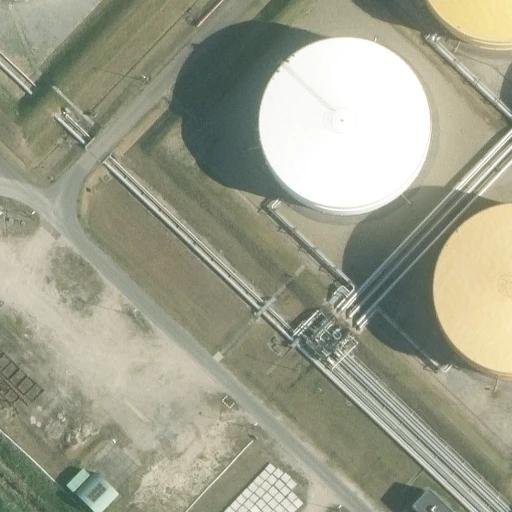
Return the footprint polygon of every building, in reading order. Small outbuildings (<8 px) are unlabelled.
[(511,0),(428,0),(433,8),(441,18),(447,23),(460,34),(472,39),(484,43),(496,45),(509,45),(511,44),(511,0)] [(426,137),(427,125),(425,113),(422,102),(418,91),(412,81),(405,72),(396,64),(386,57),(376,52),(365,48),(353,46),(341,45),(330,47),(318,49),(307,54),(297,60),(288,67),(280,76),(273,85),(268,96),(264,107),(262,119),(261,130),(263,142),(266,153),(270,164),(276,174),(283,184),(289,189),(302,198),(312,204),(323,207),(335,210),(347,210),(358,209),(370,206),(381,201),(391,196),(400,188),(408,180),(415,170),(420,159),(424,148),(426,137)] [(511,211),(502,212),(490,215),(480,219),(469,224),(460,231),(452,239),(445,248),(439,258),(435,269),(432,280),(431,291),(431,303),(433,314),(437,325),(442,335),(448,345),(456,353),(465,361),(475,367),(485,371),(496,375),(508,376),(511,376),(511,211)] [(78,460),(62,479),(70,486),(86,467),(78,460)] [(91,511),(101,511),(117,496),(95,474),(74,495),(91,511)] [(413,511),(448,511),(427,492),(411,509),(413,511)]
